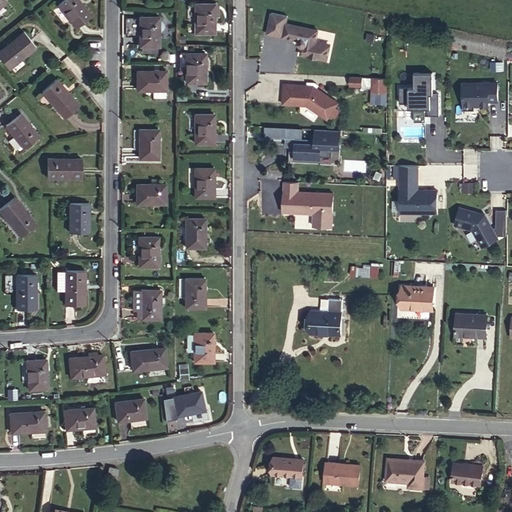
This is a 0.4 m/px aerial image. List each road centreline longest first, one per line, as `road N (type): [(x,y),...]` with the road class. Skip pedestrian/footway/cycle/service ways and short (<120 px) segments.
road 1 (unclassified): [(111,0),(111,308),(96,330),(0,338)]
road 2 (residential): [(240,428),(239,0)]
road 3 (residential): [(511,426),(240,428)]
road 4 (residential): [(240,428),(146,449),(0,461)]
